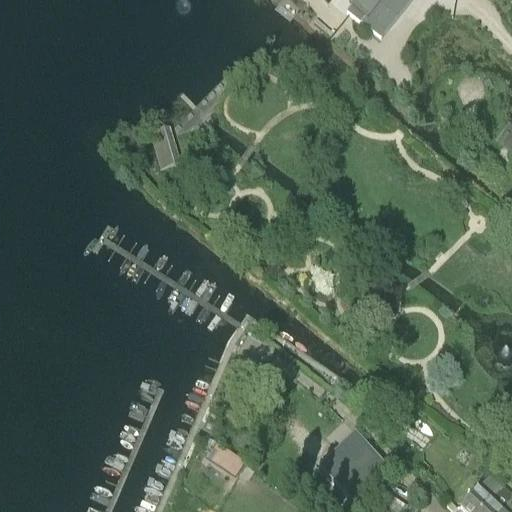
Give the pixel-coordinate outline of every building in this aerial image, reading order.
[(344,0),(352,6),(350,9),(346,14),(360,26),(360,25),(380,0),(344,0)] [(360,441),(324,476),(355,508),(390,473),(360,441)] [(217,445),(208,460),(234,475),(243,461),(217,445)] [(459,510),(461,511),(479,511),(500,490),(488,479),(459,510)] [(511,501),(500,490),(479,511),(504,511),(511,504),(511,501)] [(415,511),(404,508),(383,493),(372,501),(364,511),(415,511)]
